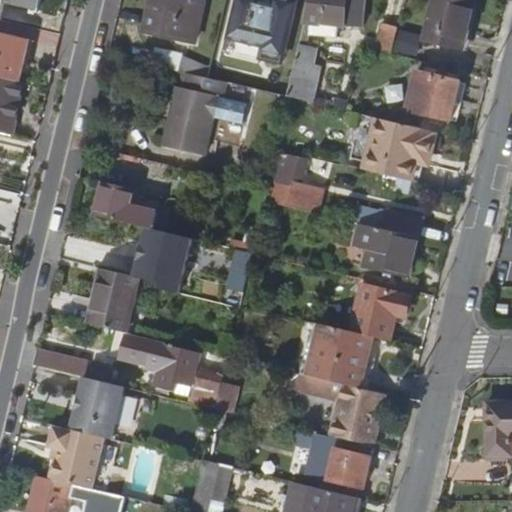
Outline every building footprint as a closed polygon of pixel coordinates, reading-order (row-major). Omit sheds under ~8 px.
[(37,12),(39,0),(5,0),(4,5),(37,12)] [(175,0),(151,0),(144,36),(194,48),(204,10),(192,8),(193,4),(175,0)] [(257,0),(239,0),(231,39),(263,47),(268,51),(284,55),(296,4),(279,0),(275,0),(274,9),(260,6),(261,1),(257,0)] [(308,0),(303,26),(355,38),(363,1),(356,0),(308,0)] [(455,0),(437,0),(427,45),(466,53),(477,4),(455,0)] [(378,54),(395,58),(400,34),(384,30),(378,54)] [(0,76),(18,81),(28,41),(0,33),(0,76)] [(286,101),(289,102),(311,107),(319,73),(311,71),(315,53),(298,49),(286,101)] [(175,62),(172,74),(185,77),(196,80),(199,68),(175,62)] [(196,80),(207,82),(210,71),(199,68),(196,80)] [(461,86),(423,76),(416,75),(406,115),(451,126),(461,86)] [(0,124),(15,128),(25,83),(18,81),(0,76),(0,124)] [(227,87),(207,82),(196,80),(185,77),(181,93),(177,92),(162,152),(204,162),(208,144),(239,152),(250,110),(223,102),(227,87)] [(374,122),(362,173),(407,184),(414,154),(424,156),(429,135),(374,122)] [(0,124),(0,133),(13,136),(15,128),(0,124)] [(278,188),(273,209),(317,219),(323,195),(301,189),(308,164),(283,158),(275,187),(278,188)] [(104,187),(96,220),(143,231),(155,234),(158,216),(131,209),(135,194),(104,187)] [(384,234),(417,241),(421,222),(389,214),(384,234)] [(384,234),(363,229),(358,249),(370,252),(366,270),(411,280),(419,242),(417,241),(384,234)] [(136,264),(133,282),(138,283),(143,284),(160,288),(158,293),(178,298),(191,242),(155,234),(143,231),(140,248),(139,249),(144,250),(141,264),(137,263),(136,264)] [(136,264),(137,263),(141,264),(144,250),(139,249),(140,248),(138,247),(134,264),(136,264)] [(228,259),(196,251),(191,272),(199,274),(200,270),(217,274),(214,290),(201,287),(197,303),(221,309),(226,291),(232,293),(234,283),(228,282),(230,276),(224,275),(228,259)] [(97,273),(85,328),(90,329),(103,275),(97,273)] [(90,329),(125,337),(138,283),(133,282),(103,275),(90,329)] [(331,282),(327,297),(348,302),(352,287),(331,282)] [(125,337),(130,339),(143,284),(138,283),(125,337)] [(352,335),(373,340),(390,344),(395,321),(405,323),(410,300),(362,290),(352,335)] [(348,302),(327,297),(325,304),(347,309),(348,302)] [(313,349),(305,380),(358,393),(365,362),(368,362),(373,340),(352,335),(316,326),(310,348),(313,349)] [(188,408),(215,414),(222,381),(197,375),(201,361),(173,353),(173,351),(170,351),(169,353),(163,352),(160,366),(157,379),(154,394),(189,402),(188,408)] [(36,356),(32,371),(58,378),(81,383),(84,367),(36,356)] [(149,378),(157,379),(160,366),(153,364),(149,378)] [(305,380),(299,378),(295,394),(352,408),(343,444),(373,451),(386,399),(358,393),(305,380)] [(124,393),(84,384),(72,435),(104,442),(112,444),(124,393)] [(488,423),(489,458),(511,457),(511,403),(493,403),(493,423),(488,423)] [(104,442),(72,435),(55,431),(49,454),(57,456),(49,485),(71,490),(91,494),(104,442)] [(326,440),(293,432),(290,445),(323,453),(326,440)] [(336,456),(329,486),(363,493),(370,464),(336,456)] [(217,469),(202,465),(195,496),(210,500),(217,469)] [(64,511),(71,490),(49,485),(37,482),(28,511),(64,511)] [(353,511),(356,501),(293,487),(286,511),(353,511)]
